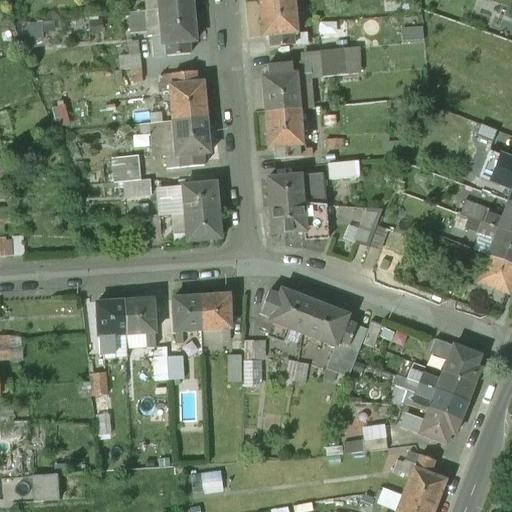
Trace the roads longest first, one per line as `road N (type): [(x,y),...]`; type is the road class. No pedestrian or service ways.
road 1 (residential): [(247,260),(295,266),(511,347)]
road 2 (residential): [(247,260),(224,0)]
road 3 (residential): [(0,274),(247,260)]
road 4 (tertiary): [(511,386),(464,511)]
